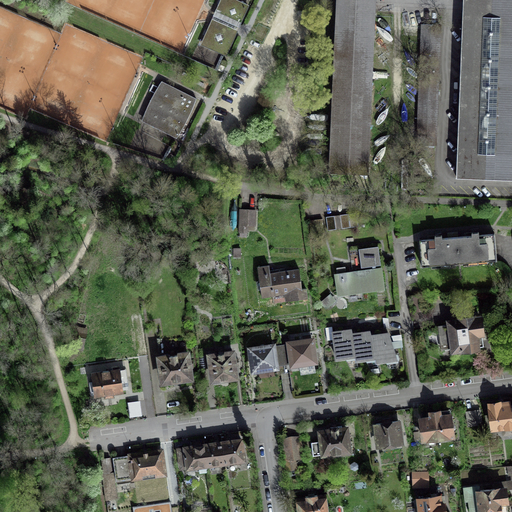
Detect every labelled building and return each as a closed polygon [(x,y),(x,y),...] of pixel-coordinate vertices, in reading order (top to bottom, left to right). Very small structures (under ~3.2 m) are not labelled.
[(223,0),(202,47),(227,59),(240,33),(251,9),(231,0),(223,0)] [(377,0),(337,0),(330,168),(371,170),(377,0)] [(511,0),(464,0),(459,179),(511,181),(511,0)] [(442,27),(423,26),(419,149),(439,150),(442,27)] [(198,101),(163,84),(152,100),(148,111),(143,125),(177,140),(185,127),(191,115),(198,101)] [(257,211),(240,210),(238,240),(248,240),(248,228),(256,229),(257,211)] [(337,217),(330,218),(326,218),(328,231),(358,226),(356,214),(353,214),(345,216),(337,217)] [(324,219),(310,221),(312,235),(326,233),(324,219)] [(437,240),(421,242),(424,266),(496,259),(494,235),(477,236),(437,240)] [(380,249),(360,252),(362,269),(382,267),(380,249)] [(361,268),(358,251),(351,252),(353,269),(361,268)] [(271,266),(258,267),(262,299),(287,296),(288,304),(309,301),(305,269),(272,273),(271,266)] [(383,269),(336,276),(339,301),(387,294),(383,269)] [(479,317),(449,321),(453,351),(484,346),(479,317)] [(355,360),(375,358),(376,361),(393,359),(390,332),(375,334),(372,334),(371,329),(355,331),(352,331),(351,329),(336,331),(333,332),(337,358),(355,356),(355,360)] [(319,338),(287,342),(291,371),(322,367),(319,338)] [(275,345),(248,348),(251,373),(278,370),(275,345)] [(236,351),(207,355),(211,386),(240,383),(236,351)] [(193,353),(157,358),(161,390),(197,386),(193,353)] [(121,370),(92,374),(96,403),(125,399),(121,370)] [(135,390),(142,389),(141,374),(134,375),(135,390)] [(511,402),(489,406),(492,431),(511,428),(511,402)] [(482,409),(466,411),(469,427),(485,425),(482,409)] [(455,410),(420,416),(424,443),(459,438),(455,410)] [(402,421),(372,424),(376,451),(405,448),(402,421)] [(353,427),(318,430),(321,459),(356,456),(353,427)] [(197,445),(180,447),(184,472),(247,464),(244,438),(235,439),(219,442),(197,445)] [(301,438),(283,439),(286,470),(304,469),(301,438)] [(165,453),(130,458),(133,484),(168,479),(165,453)] [(511,495),(511,487),(475,492),(477,511),(504,511),(504,508),(511,506),(511,495)] [(329,511),(328,496),(296,500),(297,511),(329,511)] [(439,497),(417,499),(418,511),(450,511),(450,508),(440,509),(439,497)]
